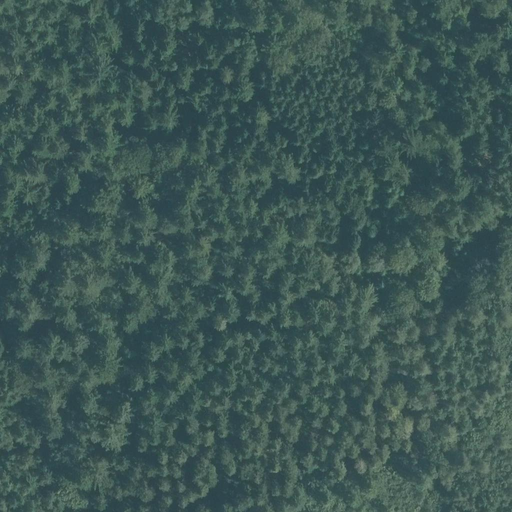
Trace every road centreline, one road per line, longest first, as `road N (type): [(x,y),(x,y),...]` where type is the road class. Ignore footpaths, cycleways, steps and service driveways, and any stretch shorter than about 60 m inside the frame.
road 1 (track): [(0,143),(79,152),(151,140),(116,0)]
road 2 (track): [(0,302),(76,511)]
